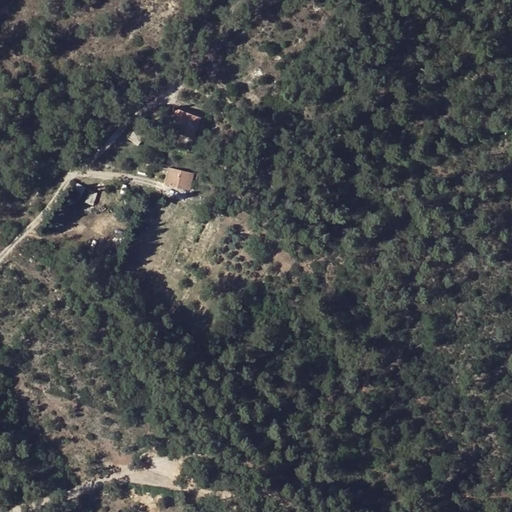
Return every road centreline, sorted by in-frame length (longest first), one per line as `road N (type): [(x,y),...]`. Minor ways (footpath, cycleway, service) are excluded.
road 1 (unclassified): [(17,511),(123,475),(186,487)]
road 2 (track): [(186,487),(269,496),(303,511)]
